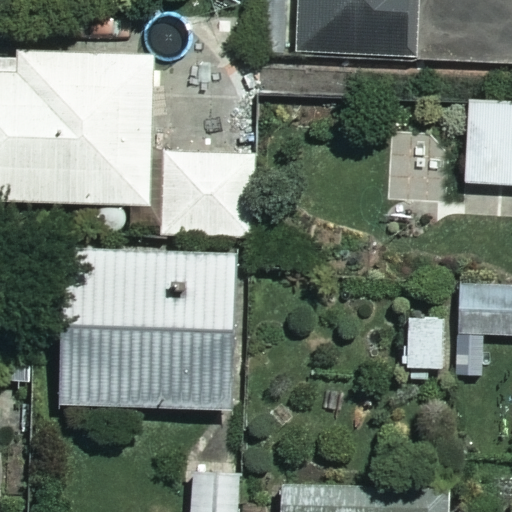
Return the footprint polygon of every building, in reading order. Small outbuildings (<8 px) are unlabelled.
[(245,0),(244,57),(405,61),(406,0),(245,0)] [(155,57),(0,56),(0,201),(155,202),(155,57)] [(511,105),(472,104),(471,184),(511,185),(511,105)] [(255,154),(166,153),(165,231),(254,232),(255,154)] [(242,257),(60,253),(58,347),(67,347),(66,404),(239,408),(242,257)] [(511,289),(465,288),(463,335),(511,335),(511,289)] [(449,316),(413,313),(409,366),(444,369),(449,316)] [(242,511),(246,472),(199,468),(194,511),(242,511)] [(459,511),(461,493),(288,484),(286,511),(459,511)]
